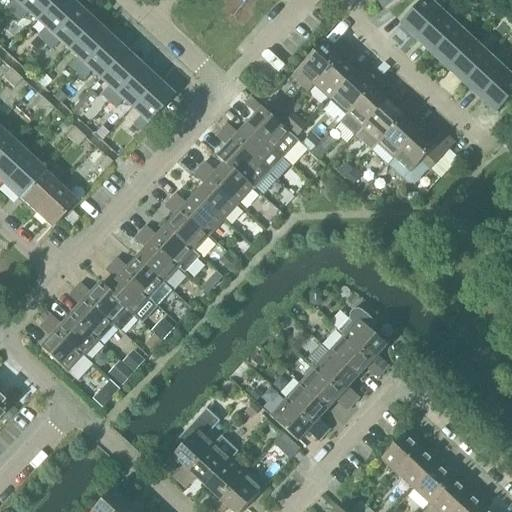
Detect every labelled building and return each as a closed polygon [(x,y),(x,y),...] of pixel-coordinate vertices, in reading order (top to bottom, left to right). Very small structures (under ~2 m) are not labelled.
[(13,13),(24,0),(11,0),(6,6),(13,13)] [(24,0),(13,13),(20,20),(27,12),(36,19),(54,0),(24,0)] [(66,0),(54,0),(36,19),(45,27),(37,35),(45,42),(76,8),(66,0)] [(418,38),(441,13),(427,0),(423,0),(402,23),(418,38)] [(76,8),(45,42),(52,49),(60,41),(68,49),(92,23),(76,8)] [(441,13),(418,38),(434,53),(457,28),(441,13)] [(69,65),(72,67),(77,72),(108,38),(92,23),(68,49),(77,57),(69,65)] [(457,28),(434,53),(450,67),(473,42),(457,28)] [(36,38),(32,44),(39,51),(44,45),(36,38)] [(108,38),(77,72),(84,78),(92,70),(100,78),(124,52),(108,38)] [(344,42),(338,47),(345,53),(350,47),(344,42)] [(473,42),(450,67),(466,82),(489,57),(473,42)] [(308,92),(315,85),(316,85),(341,58),(340,58),(345,53),(338,47),(334,52),(325,44),(293,78),(308,92)] [(351,59),(356,53),(350,47),(345,53),(351,59)] [(108,101),(140,67),(124,52),(100,78),(109,86),(101,94),(108,101)] [(332,100),(357,73),(346,63),(351,59),(345,53),(340,58),(341,58),(316,85),(332,100)] [(489,57),(466,82),(482,97),(505,72),(489,57)] [(140,67),(108,101),(116,108),(123,99),(132,107),(155,81),(140,67)] [(16,74),(11,69),(3,77),(9,82),(16,74)] [(376,71),(370,77),(376,84),(382,77),(376,71)] [(511,77),(505,72),(482,97),(498,112),(511,97),(511,77)] [(357,73),(332,100),(348,114),(373,88),(376,84),(370,77),(366,82),(357,73)] [(16,74),(9,82),(14,87),(22,79),(16,74)] [(44,76),(37,84),(43,90),(50,82),(44,76)] [(382,89),(388,82),(382,77),(376,84),(382,89)] [(140,130),(157,112),(171,96),(155,81),(132,107),(140,115),(133,123),(140,130)] [(357,137),(364,129),(388,102),(373,88),(341,122),(357,137)] [(89,91),(70,112),(76,118),(95,97),(89,91)] [(58,92),(52,98),(60,105),(66,99),(58,92)] [(274,96),(264,107),(280,123),(291,111),(274,96)] [(260,105),(252,98),(247,104),(255,110),(260,105)] [(49,105),(44,100),(36,108),(42,113),(49,105)] [(408,112),(414,106),(407,100),(401,106),(408,112)] [(372,151),(379,144),(404,117),(388,102),(364,129),(364,130),(357,137),(372,151)] [(49,105),(42,113),(47,118),(54,110),(49,105)] [(300,142),(263,108),(260,105),(255,110),(258,113),(248,124),(285,159),(300,142)] [(414,106),(408,112),(414,118),(420,111),(414,106)] [(297,138),(307,127),(291,111),(280,123),(297,138)] [(395,159),(420,132),(404,117),(379,144),(395,159)] [(223,130),(230,137),(236,130),(229,124),(223,130)] [(234,140),(271,174),(285,159),(248,124),(234,140)] [(67,136),(71,140),(72,141),(80,133),(74,128),(67,136)] [(418,184),(431,170),(455,143),(439,129),(429,140),(420,132),(395,159),(396,159),(389,166),(407,184),(418,184)] [(230,137),(223,130),(217,136),(224,143),(230,137)] [(0,132),(0,153),(11,142),(0,132)] [(72,141),(78,146),(85,138),(80,133),(72,141)] [(302,143),(312,152),(321,142),(311,133),(302,143)] [(326,137),(311,153),(319,161),(334,145),(326,137)] [(271,174),(234,140),(218,157),(225,164),(226,163),(246,181),(247,181),(254,188),(256,190),(271,174)] [(27,157),(11,142),(0,153),(0,179),(3,183),(27,157)] [(27,157),(3,183),(19,197),(42,171),(27,157)] [(98,165),(103,170),(111,162),(106,157),(98,165)] [(208,175),(213,169),(206,163),(200,169),(208,175)] [(226,163),(225,164),(211,179),(239,204),(254,188),(247,181),(246,181),(226,163)] [(340,174),(346,179),(354,170),(348,165),(340,174)] [(35,212),(58,186),(42,171),(19,197),(35,212)] [(207,177),(199,171),(194,176),(201,183),(207,177)] [(347,181),(352,186),(358,179),(353,174),(347,181)] [(239,204),(211,179),(206,185),(197,194),(224,220),(239,204)] [(58,186),(35,212),(51,227),(75,201),(58,186)] [(423,188),(418,193),(418,201),(421,201),(429,193),(423,188)] [(224,220),(197,194),(182,211),(210,236),(224,220)] [(171,201),(178,207),(184,201),(177,195),(171,201)] [(178,207),(171,201),(166,207),(172,213),(178,207)] [(72,225),(79,217),(72,210),(64,218),(72,225)] [(210,236),(182,211),(167,226),(195,252),(210,236)] [(200,259),(194,253),(195,252),(167,226),(152,242),(180,268),(186,274),(200,259)] [(142,233),(149,239),(154,233),(147,227),(142,233)] [(149,239),(142,233),(136,239),(143,246),(149,239)] [(138,258),(166,284),(180,268),(152,242),(138,258)] [(232,253),(229,255),(236,262),(238,259),(232,253)] [(229,256),(221,263),(228,269),(235,262),(229,256)] [(113,264),(120,270),(125,265),(118,258),(113,264)] [(166,284),(138,258),(123,274),(151,299),(166,284)] [(120,270),(113,264),(106,271),(113,277),(120,270)] [(128,309),(128,310),(137,318),(143,324),(159,307),(151,299),(123,274),(109,289),(108,290),(128,309)] [(75,290),(82,296),(89,290),(82,283),(75,290)] [(108,290),(109,289),(102,283),(86,300),(113,325),(122,334),(137,318),(128,310),(128,309),(108,290)] [(205,284),(201,289),(207,294),(211,290),(205,284)] [(82,296),(75,290),(69,296),(76,303),(82,296)] [(313,291),(309,294),(310,303),(313,307),(318,306),(321,303),(321,294),(317,291),(313,291)] [(113,325),(86,300),(72,316),(99,341),(113,325)] [(372,362),(378,355),(387,346),(371,331),(377,324),(363,311),(359,309),(354,309),(351,311),(349,314),(350,319),(338,331),(345,337),(372,362)] [(46,321),(53,328),(59,322),(52,316),(46,321)] [(99,341),(72,316),(57,332),(84,357),(99,341)] [(163,340),(174,328),(163,318),(152,330),(163,340)] [(53,328),(46,321),(40,328),(47,334),(53,328)] [(42,348),(69,373),(78,382),(93,365),(84,357),(57,332),(53,328),(47,334),(51,338),(42,348)] [(154,336),(145,345),(153,352),(162,343),(154,336)] [(367,368),(370,371),(376,365),(372,362),(345,337),(330,353),(357,378),(367,368)] [(343,393),(349,387),(357,378),(330,353),(316,369),(343,393)] [(136,354),(125,365),(134,373),(144,362),(136,354)] [(382,359),(376,365),(383,372),(388,365),(382,359)] [(376,365),(370,371),(377,377),(383,372),(376,365)] [(124,367),(113,378),(122,386),(133,375),(124,367)] [(338,399),(342,402),(347,397),(343,393),(316,369),(302,384),(329,409),(338,399)] [(323,423),(319,419),(329,409),(302,384),(286,401),(317,429),(323,423)] [(15,400),(20,394),(13,388),(8,394),(15,400)] [(256,389),(250,396),(256,401),(262,395),(256,389)] [(102,390),(93,400),(102,409),(112,399),(102,390)] [(352,391),(347,397),(354,403),(359,397),(352,391)] [(0,396),(0,415),(10,405),(0,396)] [(347,397),(342,402),(349,409),(354,403),(347,397)] [(308,432),(312,435),(317,429),(286,401),(271,417),(298,442),(308,432)] [(253,404),(245,413),(251,419),(259,410),(253,404)] [(177,442),(182,448),(174,457),(190,472),(215,445),(207,437),(221,422),(207,409),(177,442)] [(323,423),(317,429),(325,436),(331,429),(323,423)] [(317,429),(312,435),(319,442),(325,436),(317,429)] [(290,460),(300,450),(283,435),(274,445),(290,460)] [(381,460),(382,460),(397,474),(420,450),(404,435),(381,460)] [(215,445),(190,472),(186,476),(192,482),(196,477),(206,486),(231,459),(238,451),(222,437),(215,445)] [(420,450),(397,474),(413,489),(435,464),(420,450)] [(206,486),(222,501),(247,474),(231,459),(206,486)] [(435,464),(413,489),(428,503),(451,478),(435,464)] [(174,476),(181,482),(186,476),(179,470),(174,476)] [(233,511),(241,511),(253,500),(263,490),(247,474),(222,501),(218,506),(224,511),(228,507),(233,511)] [(186,476),(181,482),(187,488),(192,482),(186,476)] [(451,478),(428,503),(438,511),(448,511),(467,492),(451,478)] [(114,489),(92,511),(123,511),(130,504),(114,489)] [(467,492),(448,511),(477,511),(482,507),(467,492)] [(206,506),(212,511),(218,506),(212,500),(206,506)] [(354,511),(362,511),(367,508),(360,502),(352,510),(354,511)]
